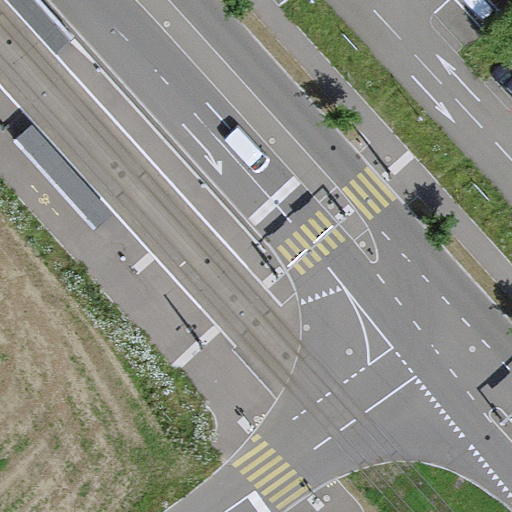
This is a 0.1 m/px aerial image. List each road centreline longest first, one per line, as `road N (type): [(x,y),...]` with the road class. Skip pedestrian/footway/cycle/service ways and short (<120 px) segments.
road 1 (unclassified): [(89,0),(347,279),(431,332)]
road 2 (unclassified): [(431,332),(405,243),(371,192),(197,0)]
road 3 (residential): [(431,332),(221,511)]
road 4 (unclassified): [(511,421),(431,332)]
